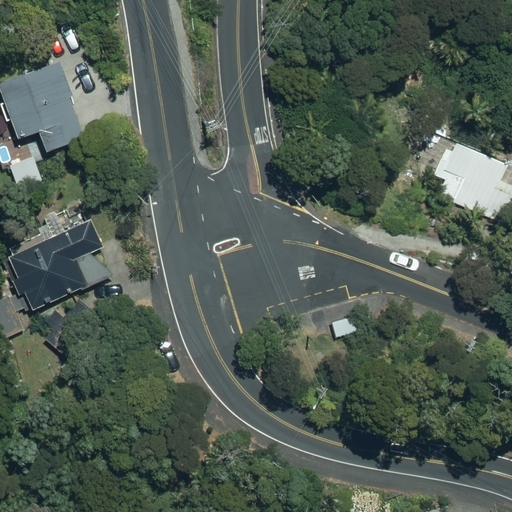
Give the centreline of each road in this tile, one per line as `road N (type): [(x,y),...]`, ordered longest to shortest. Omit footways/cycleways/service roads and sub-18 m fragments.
road 1 (residential): [(192,293),(227,368),(268,414),(511,494)]
road 2 (residential): [(242,0),(238,42),(261,215)]
road 3 (residential): [(141,0),(175,198)]
road 4 (residential): [(347,256),(511,323)]
